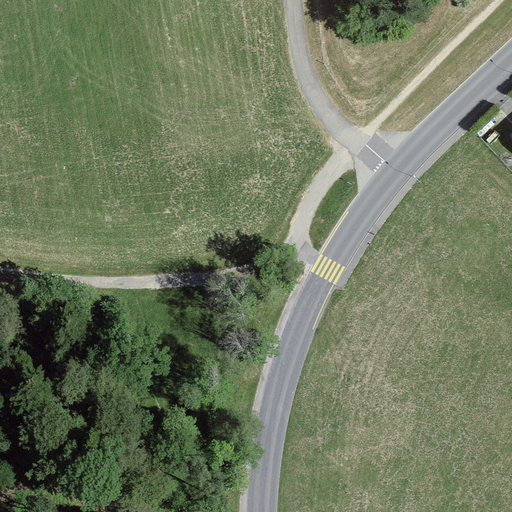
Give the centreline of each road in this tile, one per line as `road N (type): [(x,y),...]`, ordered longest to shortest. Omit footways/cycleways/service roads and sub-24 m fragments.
road 1 (unclassified): [(265,511),(278,408),(298,336),(329,271),(404,173),(511,64)]
road 2 (track): [(299,241),(271,268),(192,282),(112,286),(0,270)]
